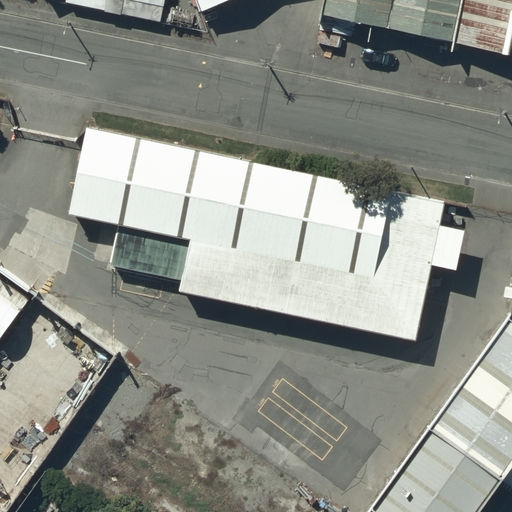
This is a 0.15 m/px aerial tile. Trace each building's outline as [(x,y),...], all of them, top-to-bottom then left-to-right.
[(66,0),(67,5),(163,24),(167,0),(66,0)] [(199,0),(204,12),(225,0),(199,0)] [(321,0),(319,13),(452,37),(459,0),(321,0)] [(511,0),(459,0),(452,37),(511,48),(511,0)] [(441,193),(82,119),(65,201),(189,226),(178,282),(413,330),(441,193)] [(511,310),(363,511),(474,511),(504,471),(511,476),(511,310)]
